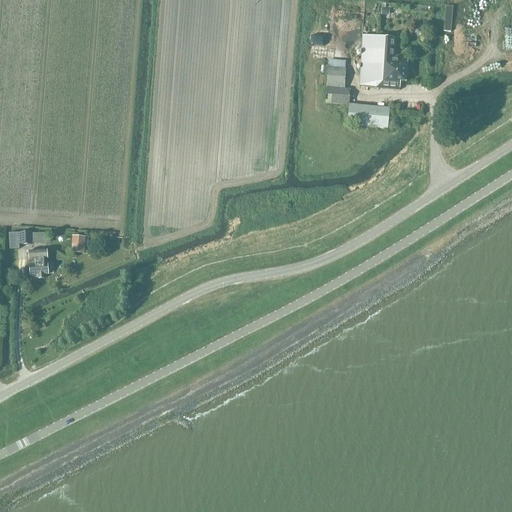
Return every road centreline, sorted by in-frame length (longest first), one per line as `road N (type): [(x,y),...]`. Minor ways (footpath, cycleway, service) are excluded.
road 1 (tertiary): [(0,453),(314,295),(511,173)]
road 2 (tertiary): [(511,144),(335,254),(211,285),(0,396)]
